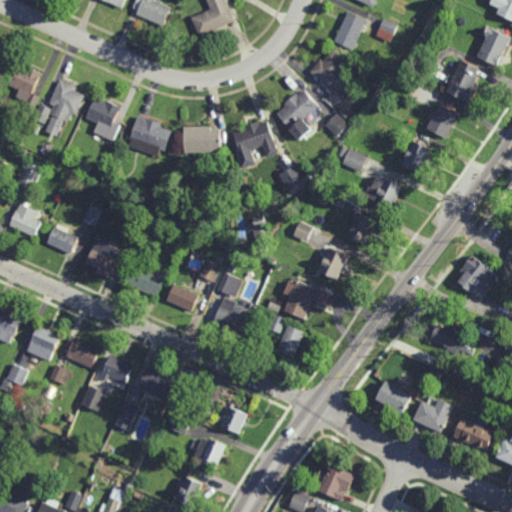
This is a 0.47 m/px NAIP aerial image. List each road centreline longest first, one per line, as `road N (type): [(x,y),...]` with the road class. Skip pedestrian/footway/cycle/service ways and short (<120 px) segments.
road 1 (residential): [(511,505),(0,264)]
road 2 (secondary): [(511,141),(240,511)]
road 3 (residential): [(304,0),(270,54),(210,81),(156,73),(0,3)]
